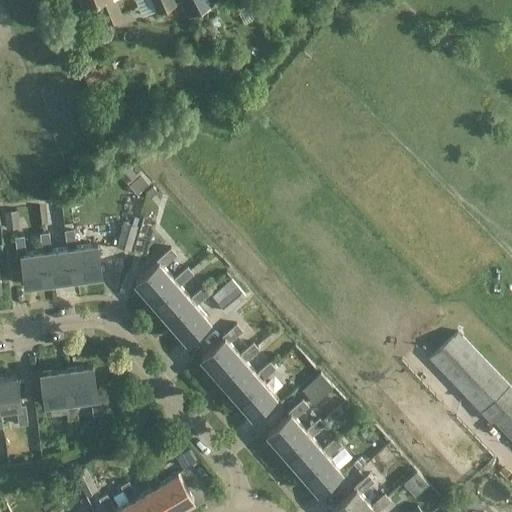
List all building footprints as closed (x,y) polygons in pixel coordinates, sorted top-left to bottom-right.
[(79,0),(83,8),(96,2),(104,21),(121,14),(115,0),(79,0)] [(176,1),(175,0),(151,0),(155,9),(176,1)] [(178,0),(187,16),(212,3),(214,2),(212,0),(178,0)] [(110,87),(101,66),(84,74),(92,95),(110,87)] [(136,192),(147,182),(139,172),(127,182),(136,192)] [(18,225),(15,208),(3,209),(5,227),(18,225)] [(116,243),(130,247),(137,223),(122,219),(116,243)] [(71,244),(75,275),(101,271),(97,241),(75,244),(73,226),(63,228),(66,245),(71,244)] [(45,248),(50,278),(75,275),(71,244),(66,245),(50,247),(48,230),(38,231),(41,249),(45,248)] [(24,282),(50,278),(45,248),(41,249),(25,251),(23,233),(14,235),(16,254),(20,253),(24,282)] [(134,280),(152,299),(175,278),(173,276),(163,265),(177,252),(170,245),(156,258),(157,259),(134,280)] [(192,298),(189,295),(179,284),(192,271),(186,264),(173,276),(175,278),(152,299),(169,318),(192,298)] [(226,311),(245,294),(230,277),(220,286),(221,286),(212,294),(217,300),(226,311)] [(203,284),(189,295),(192,298),(169,318),(186,337),(209,317),(196,303),(209,291),(203,284)] [(200,355),(217,374),(241,354),(238,352),(228,340),(242,329),(235,321),(221,333),(223,335),(200,355)] [(511,386),(456,328),(427,356),(489,420),(491,418),(511,439),(511,386)] [(258,374),(255,371),(245,359),(258,347),(252,340),(238,352),(241,354),(217,374),(234,394),(258,374)] [(269,359),(255,371),(258,374),(234,394),(251,413),(275,393),(261,378),(275,366),(269,359)] [(70,398),(74,398),(90,395),(92,413),(101,412),(99,393),(96,393),(92,364),(66,367),(70,398)] [(70,398),(66,367),(40,371),(44,402),(65,399),(67,416),(76,415),(74,398),(70,398)] [(320,370),(302,387),(312,398),(330,382),(320,370)] [(0,406),(15,405),(18,423),(27,422),(24,403),(20,403),(16,374),(0,376),(0,406)] [(307,430),(305,427),(294,416),(308,403),(301,396),(287,409),(289,411),(266,432),(283,451),(307,430)] [(318,416),(305,427),(307,430),(283,451),(301,470),(324,449),(321,446),(311,435),(324,423),(318,416)] [(335,434),(321,446),(324,449),(301,470),(318,489),(341,468),(327,454),(341,441),(335,434)] [(96,488),(84,465),(73,471),(85,494),(96,488)] [(155,484),(171,511),(193,497),(177,471),(159,482),(149,466),(141,471),(151,487),(155,484)] [(332,507),(337,511),(364,511),(372,505),(370,503),(360,491),(373,479),(367,472),(352,484),(355,487),(332,507)] [(155,484),(151,487),(137,495),(128,479),(119,484),(129,500),(132,497),(141,511),(168,511),(171,511),(155,484)] [(36,511),(49,506),(40,487),(31,491),(30,488),(7,499),(13,511),(36,511)] [(372,505),(364,511),(377,511),(376,510),(390,498),(383,491),(370,503),(372,505)] [(141,511),(132,497),(129,500),(115,508),(106,492),(97,497),(106,511),(110,511),(111,511),(141,511)] [(419,511),(420,511),(411,501),(398,511),(419,511)]
